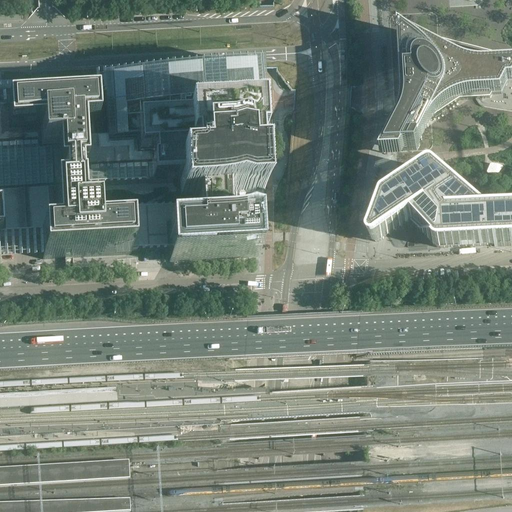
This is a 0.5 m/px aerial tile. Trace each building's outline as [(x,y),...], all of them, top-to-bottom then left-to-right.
[(386,146),(380,158),(401,157),(404,152),(417,151),(421,144),(422,141),(429,128),(430,125),(468,101),(476,100),(478,104),(479,105),(480,106),(481,107),(482,107),(482,108),(483,108),(485,108),(486,109),(487,109),(489,109),(490,109),(493,110),(498,111),(503,111),(508,112),(510,113),(511,113),(511,112),(511,62),(511,61),(510,60),(509,60),(509,59),(508,59),(507,59),(400,31),(399,31),(400,51),(400,53),(403,99),(403,100),(403,101),(403,102),(403,103),(403,104),(403,105),(403,106),(402,106),(402,107),(402,109),(402,110),(402,112),(401,113),(401,115),(400,116),(400,118),(400,119),(399,121),(398,123),(397,125),(396,127),(395,129),(394,131),(390,138),(386,146)] [(226,224),(224,183),(251,182),(250,162),(223,164),(222,153),(236,152),(237,152),(235,122),(235,121),(221,122),(220,108),(193,109),(193,110),(193,124),(136,127),(137,140),(118,141),(81,143),(81,132),(95,131),(94,104),(35,107),(0,108),(0,268),(1,268),(0,247),(0,236),(21,236),(41,235),(42,260),(43,260),(130,255),(131,255),(131,254),(168,252),(168,265),(258,261),(256,225),(225,227),(224,225),(226,225),(226,224)] [(501,167),(488,164),(485,173),(497,173),(501,167)] [(373,239),(373,240),(374,241),(374,242),(375,242),(376,242),(377,243),(378,242),(379,242),(387,237),(388,236),(394,232),(395,232),(395,231),(396,231),(411,221),(412,222),(412,223),(413,223),(414,223),(415,223),(416,223),(417,223),(418,223),(419,223),(420,224),(420,225),(419,225),(418,225),(417,225),(416,225),(416,226),(415,226),(415,227),(415,228),(415,229),(415,230),(416,230),(417,230),(417,231),(418,230),(419,230),(420,230),(420,229),(420,228),(422,227),(424,232),(427,239),(428,239),(435,247),(436,247),(436,248),(437,248),(438,248),(438,249),(439,249),(440,249),(494,246),(494,247),(511,246),(511,215),(486,217),(485,216),(464,199),(463,199),(462,199),(459,199),(458,199),(457,199),(457,198),(456,198),(456,197),(457,196),(458,196),(459,196),(460,196),(460,195),(461,195),(461,194),(461,193),(461,192),(460,192),(460,191),(459,191),(458,191),(457,191),(457,192),(456,192),(456,193),(456,194),(454,195),(447,184),(446,183),(435,174),(434,173),(433,173),(432,172),(431,172),(430,172),(429,172),(428,173),(427,173),(400,193),(399,191),(384,202),(385,203),(385,204),(384,204),(383,205),(383,206),(377,225),(373,238),(373,239)] [(131,511),(131,501),(89,502),(88,511),(131,511)]
